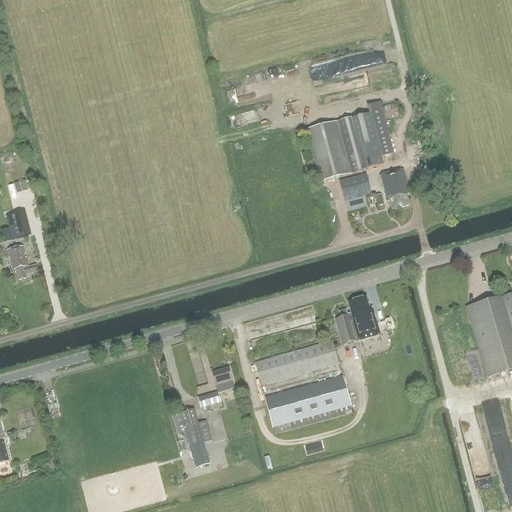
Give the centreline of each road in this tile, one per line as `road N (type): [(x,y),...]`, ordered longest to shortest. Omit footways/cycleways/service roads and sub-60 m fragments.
road 1 (tertiary): [(0,378),(511,239)]
road 2 (track): [(0,341),(418,226)]
road 3 (track): [(416,266),(479,511)]
